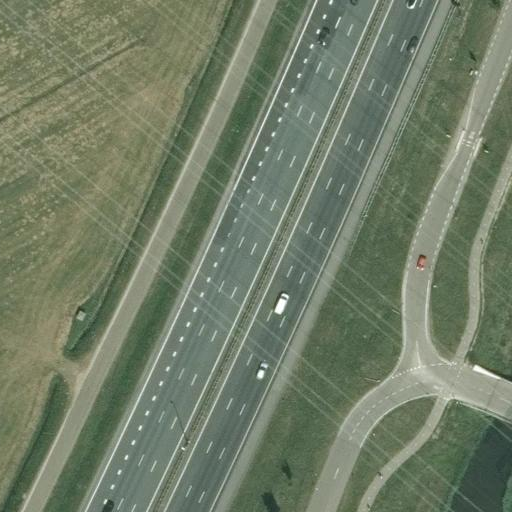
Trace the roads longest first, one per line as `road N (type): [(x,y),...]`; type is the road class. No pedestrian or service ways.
road 1 (unclassified): [(30,511),(268,0)]
road 2 (motorway): [(355,0),(122,511)]
road 3 (motorway): [(188,511),(300,278),(417,0)]
road 4 (unclassified): [(422,381),(414,315),(422,252),(511,23)]
road 5 (unclassified): [(320,511),(360,420),(382,399),(422,381)]
